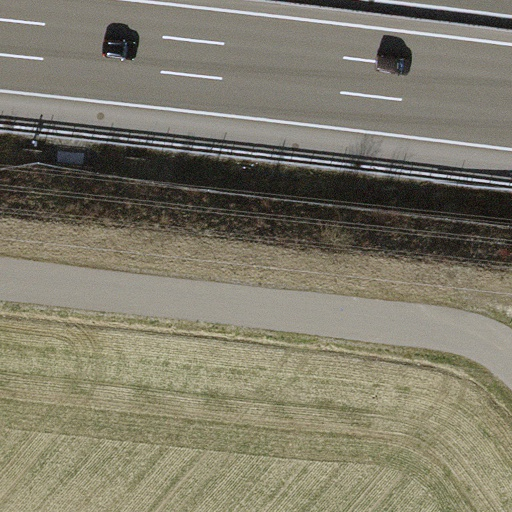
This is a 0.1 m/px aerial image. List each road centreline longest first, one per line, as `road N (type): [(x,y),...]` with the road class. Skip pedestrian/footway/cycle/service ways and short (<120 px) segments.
road 1 (unclassified): [(0,278),(430,328),(494,344),(511,361)]
road 2 (motorway): [(0,39),(511,97)]
